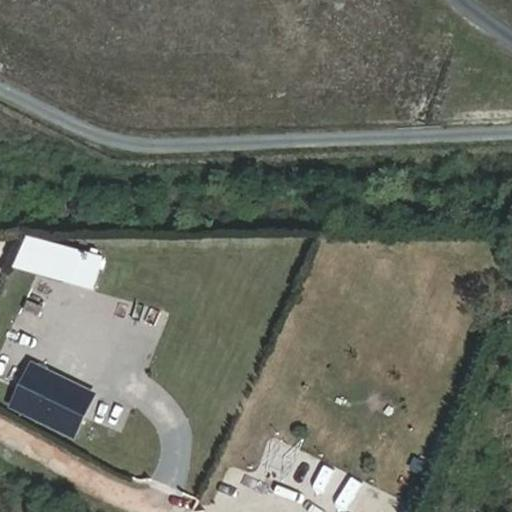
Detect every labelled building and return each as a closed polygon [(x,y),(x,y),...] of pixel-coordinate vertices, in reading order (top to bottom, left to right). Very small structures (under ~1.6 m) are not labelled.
[(21,261),(37,267),(45,244),(29,238),(21,261)] [(68,279),(99,287),(107,258),(76,250),(68,279)] [(53,284),(26,289),(29,303),(55,298),(53,284)] [(105,296),(102,310),(132,315),(135,301),(105,296)] [(0,363),(0,385),(14,361),(4,356),(0,363)] [(28,384),(18,404),(75,433),(85,414),(28,384)] [(119,428),(127,397),(106,391),(98,422),(119,428)]
